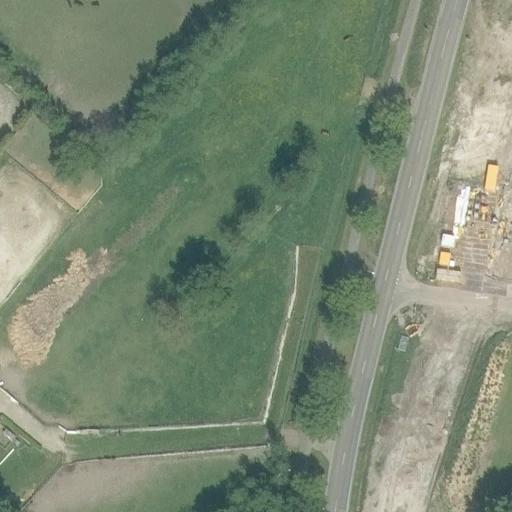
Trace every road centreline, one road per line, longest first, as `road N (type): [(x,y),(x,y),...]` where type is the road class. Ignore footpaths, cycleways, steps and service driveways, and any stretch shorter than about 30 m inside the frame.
road 1 (unclassified): [(293,511),(411,167),(490,0)]
road 2 (primary): [(511,93),(429,289),(355,511)]
road 3 (unclassified): [(397,511),(468,291)]
